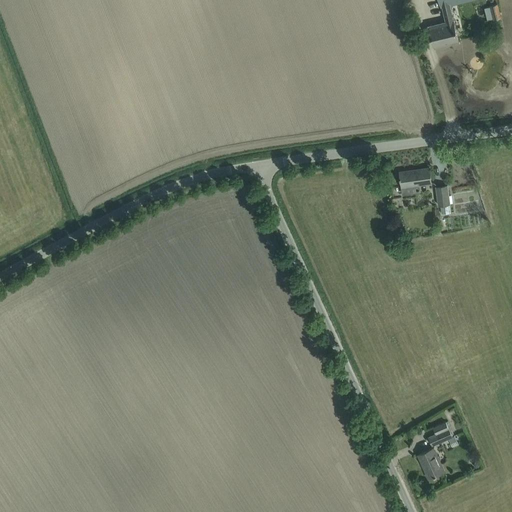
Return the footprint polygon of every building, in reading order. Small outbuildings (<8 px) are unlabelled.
[(467,0),(438,0),(441,6),(442,6),(446,21),(429,25),(434,46),(459,40),(454,20),(453,20),(450,4),(467,0)] [(501,17),(497,3),(490,5),(493,19),(501,17)] [(431,182),(430,177),(429,167),(400,171),(403,194),(420,191),(419,184),(431,182)] [(441,207),(449,206),(447,185),(436,186),(438,205),(440,205),(441,207)] [(452,436),(445,422),(433,427),(436,433),(428,437),(432,445),(452,436)] [(455,436),(449,438),(453,446),(458,443),(455,436)] [(434,447),(427,450),(418,454),(429,478),(445,471),(434,447)]
